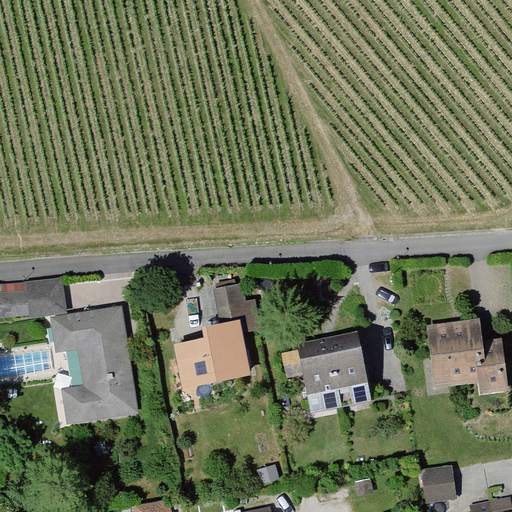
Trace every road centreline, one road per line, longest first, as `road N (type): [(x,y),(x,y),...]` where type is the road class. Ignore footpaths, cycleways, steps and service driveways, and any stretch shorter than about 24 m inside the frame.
road 1 (residential): [(511,238),(0,266)]
road 2 (track): [(246,0),(363,249)]
